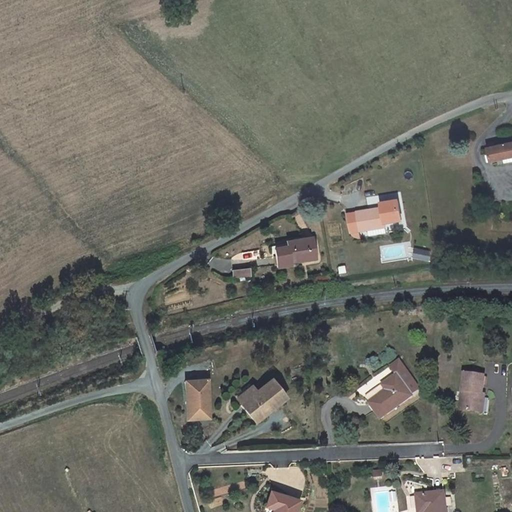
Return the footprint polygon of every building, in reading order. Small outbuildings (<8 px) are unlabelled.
[(511,132),(498,135),(500,146),(511,143),(511,132)] [(503,159),(511,157),(511,143),(500,146),(488,148),(491,161),(503,159)] [(356,212),(360,231),(369,229),(385,227),(382,208),(356,212)] [(369,229),(370,237),(386,234),(385,227),(369,229)] [(287,247),(274,250),(275,257),(277,268),(291,266),(291,264),(315,260),(311,238),(287,243),(287,247)] [(415,248),(414,259),(429,260),(430,250),(415,248)] [(249,272),(249,269),(232,271),(233,279),(249,277),(249,272)] [(280,287),(280,291),(314,286),(312,278),(285,281),(286,286),(280,287)] [(387,390),(369,403),(381,418),(412,396),(410,395),(405,387),(413,381),(399,362),(391,368),(397,376),(383,385),(387,390)] [(481,394),(484,375),(465,373),(460,409),(478,412),(480,394),(481,394)] [(207,380),(184,382),(187,421),(210,419),(207,380)] [(268,409),(269,411),(285,398),(270,380),(256,392),(240,405),(255,422),(267,413),(265,411),(268,409)] [(413,381),(405,387),(410,395),(418,389),(413,381)] [(256,392),(251,387),(236,399),(240,405),(256,392)] [(266,507),(274,509),(272,511),(295,511),(298,501),(270,492),(266,507)] [(418,508),(424,508),(424,511),(445,511),(444,493),(417,495),(418,508)]
